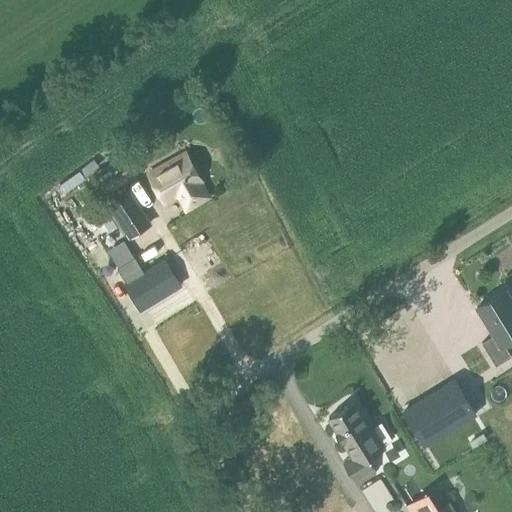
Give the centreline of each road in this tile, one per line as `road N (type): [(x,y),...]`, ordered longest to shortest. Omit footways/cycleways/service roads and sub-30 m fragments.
road 1 (unknown): [(445,254),(448,303),(327,379)]
road 2 (unknown): [(327,379),(292,408),(291,428),(335,511)]
